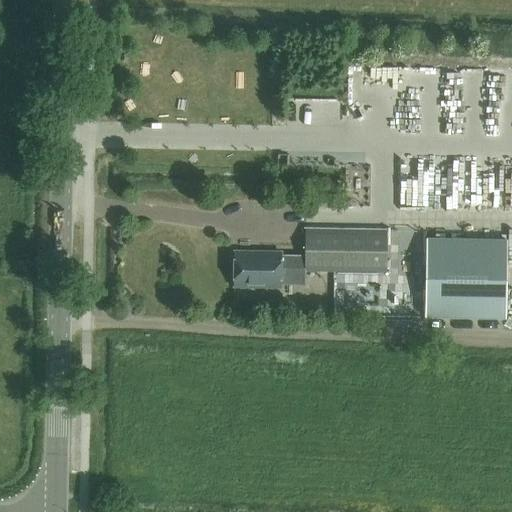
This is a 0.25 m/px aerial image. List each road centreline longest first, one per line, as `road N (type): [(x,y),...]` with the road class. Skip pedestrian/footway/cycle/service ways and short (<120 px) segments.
road 1 (secondary): [(55,511),(67,0)]
road 2 (track): [(84,321),(511,344)]
